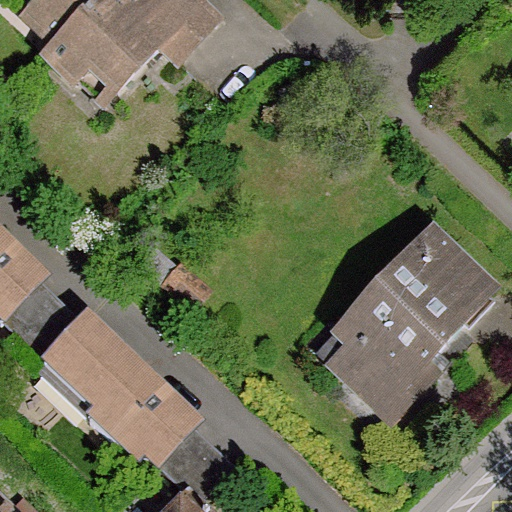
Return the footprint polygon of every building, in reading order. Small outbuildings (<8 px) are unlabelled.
[(61,48),(106,0),(30,0),(39,8),(29,19),(61,48)] [(155,12),(142,0),(106,0),(61,48),(50,57),(83,88),(92,78),(115,100),(163,50),(140,28),(155,12)] [(195,0),(166,0),(155,12),(140,28),(163,50),(181,66),(221,24),(195,0)] [(357,350),(337,371),(395,424),(434,382),(426,371),(493,299),(434,244),(345,339),(357,350)] [(0,311),(12,322),(44,288),(0,247),(0,311)] [(180,279),(158,259),(140,279),(163,298),(168,293),(174,300),(179,295),(197,312),(210,297),(184,274),(180,279)] [(54,362),(86,330),(44,288),(12,322),(5,329),(18,342),(46,370),(54,362)] [(86,330),(54,362),(105,411),(91,425),(138,470),(153,456),(166,468),(197,434),(86,330)] [(201,511),(237,473),(197,434),(166,468),(161,475),(191,502),(201,511)] [(201,511),(191,502),(181,511),(201,511)] [(0,511),(9,511),(0,503),(0,511)]
